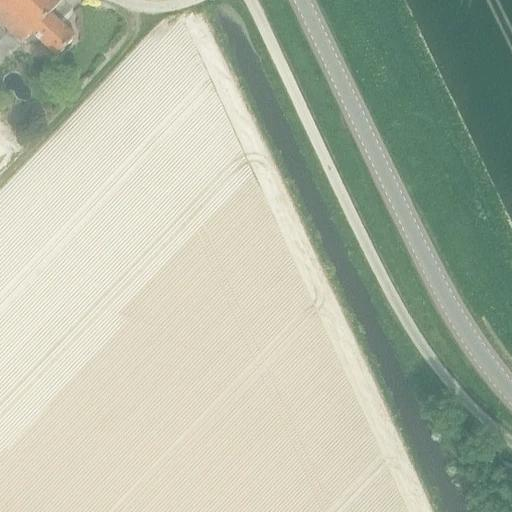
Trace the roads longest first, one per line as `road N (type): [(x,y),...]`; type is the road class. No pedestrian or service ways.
road 1 (secondary): [(511,395),(439,291),(300,0)]
road 2 (track): [(143,3),(126,46),(0,179)]
